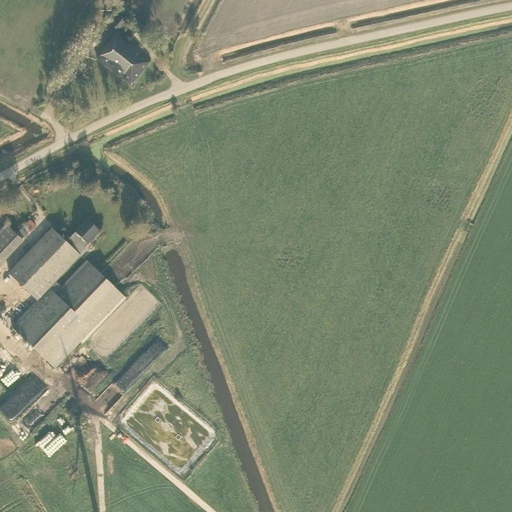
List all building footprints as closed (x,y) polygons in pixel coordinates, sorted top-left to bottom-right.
[(111,26),(118,31),(127,21),(120,15),(111,26)] [(128,26),(124,31),(132,38),(136,33),(128,26)] [(97,58),(131,86),(151,61),(117,33),(97,58)] [(61,276),(81,256),(79,254),(100,232),(87,220),(69,240),(67,242),(52,228),(9,273),(37,300),(12,327),(55,369),(124,297),(88,262),(86,260),(53,293),(49,289),(61,276)] [(0,230),(0,266),(24,242),(6,224),(0,230)]
